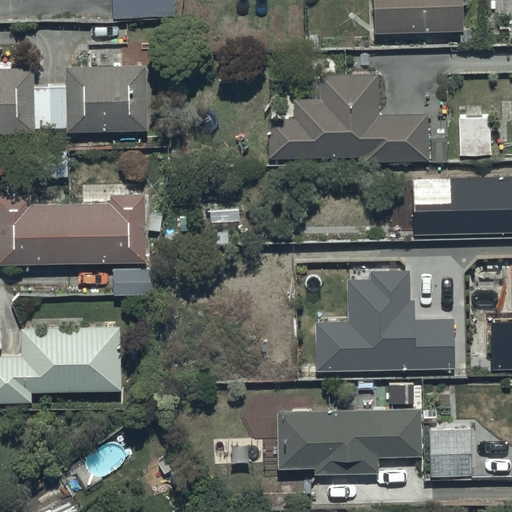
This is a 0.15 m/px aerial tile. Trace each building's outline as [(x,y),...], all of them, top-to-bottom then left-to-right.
[(175,0),(115,0),(116,9),(176,8),(175,0)] [(375,0),(376,24),(460,23),(460,39),(482,39),(483,21),(465,21),(464,0),(375,0)] [(0,123),(106,123),(106,138),(137,138),(137,123),(148,123),(148,56),(68,57),(68,80),(35,80),(35,58),(0,58),(0,123)] [(381,68),(313,69),(287,69),(288,105),(295,105),(295,113),(270,114),(270,151),(365,150),(365,153),(431,152),(431,155),(447,155),(447,132),(430,132),(430,104),(381,105),(381,68)] [(492,108),(461,108),(462,148),(493,147),(492,108)] [(69,144),(31,144),(31,169),(69,169),(69,144)] [(511,177),(413,180),(415,235),(511,232),(511,177)] [(32,185),(0,184),(0,253),(148,253),(148,184),(81,184),(81,191),(32,191),(32,185)] [(155,258),(113,261),(114,285),(155,284),(155,258)] [(347,312),(319,313),(319,360),(455,359),(455,309),(417,309),(417,290),(412,290),(412,259),(371,259),(371,270),(347,270),(347,312)] [(121,317),(23,318),(23,348),(0,348),(0,392),(25,392),(25,383),(122,381),(121,317)] [(511,323),(492,324),(493,369),(511,368),(511,323)] [(452,413),(451,375),(431,375),(432,414),(452,413)] [(424,400),(278,401),(279,460),(315,459),(315,464),(378,463),(377,450),(424,449),(424,400)] [(471,417),(430,418),(432,467),(443,467),(443,474),(472,473),(471,417)] [(287,511),(287,502),(238,504),(238,511),(287,511)]
